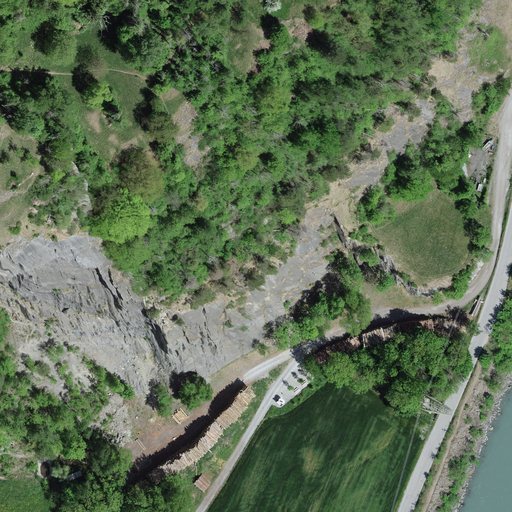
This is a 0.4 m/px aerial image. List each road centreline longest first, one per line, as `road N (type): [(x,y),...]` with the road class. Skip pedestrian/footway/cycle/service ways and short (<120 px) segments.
road 1 (track): [(199,511),(306,346),(364,322),(453,304),(481,282),(494,250),(511,115)]
road 2 (unclassified): [(407,511),(494,298),(511,235)]
road 3 (track): [(306,346),(208,412),(128,482),(107,511)]
